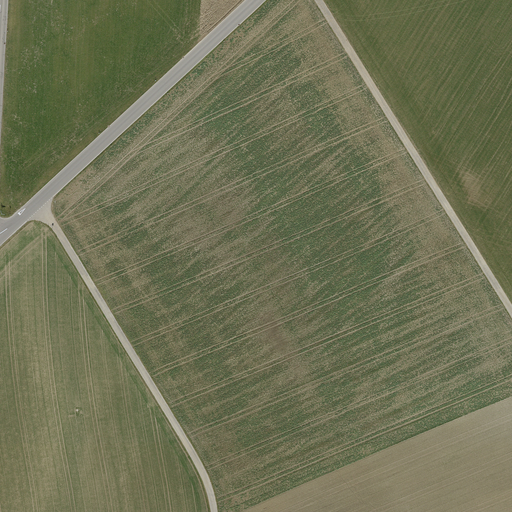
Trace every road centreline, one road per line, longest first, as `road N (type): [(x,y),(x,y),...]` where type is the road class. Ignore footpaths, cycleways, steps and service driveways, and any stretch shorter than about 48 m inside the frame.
road 1 (track): [(511,311),(315,0)]
road 2 (track): [(213,511),(196,461),(38,201)]
road 3 (tertiary): [(258,0),(0,234)]
